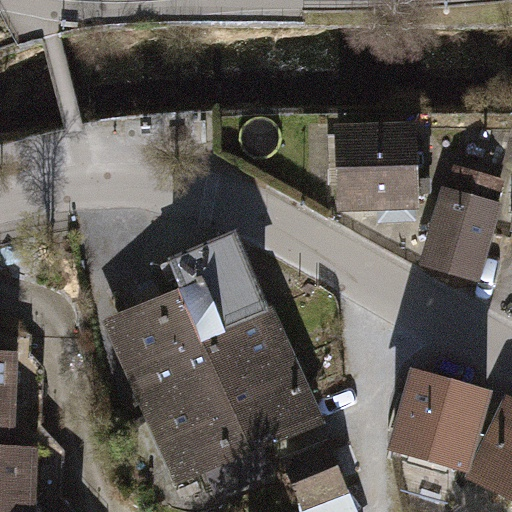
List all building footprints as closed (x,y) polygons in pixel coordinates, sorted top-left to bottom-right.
[(412,206),(408,123),(327,127),(331,210),(412,206)] [(511,233),(511,164),(503,164),(496,232),(511,233)] [(492,201),(431,187),(413,262),(474,276),(492,201)] [(232,229),(160,262),(181,305),(205,362),(278,329),(232,229)] [(181,305),(108,336),(180,502),(253,471),(230,420),(205,362),(181,305)] [(230,420),(305,386),(278,329),(205,362),(230,420)] [(22,364),(0,364),(0,415),(21,416),(22,364)] [(474,389),(403,370),(382,452),(452,470),(474,389)] [(253,471),(329,439),(305,386),(230,420),(253,471)] [(21,416),(0,415),(0,472),(20,473),(21,416)] [(496,511),(511,511),(511,420),(508,418),(470,495),(496,511)] [(314,511),(347,501),(329,449),(285,465),(301,511),(314,511)] [(0,472),(0,508),(35,510),(36,474),(20,473),(0,472)]
